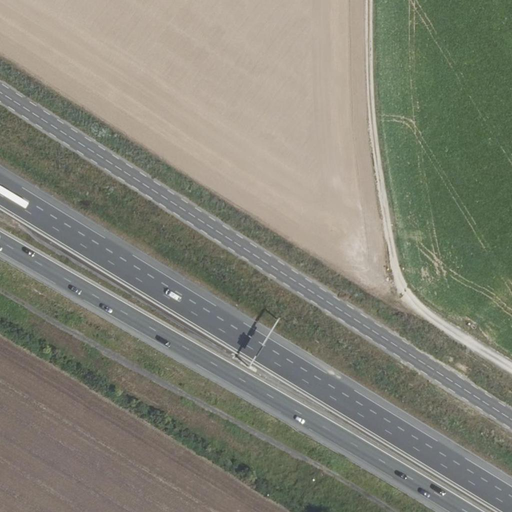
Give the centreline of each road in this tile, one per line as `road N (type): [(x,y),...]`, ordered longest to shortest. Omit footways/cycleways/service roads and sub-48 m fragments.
road 1 (tertiary): [(511,419),(0,91)]
road 2 (trunk): [(511,506),(0,192)]
road 3 (trunk): [(0,240),(454,511)]
road 4 (track): [(0,291),(338,476),(388,511)]
road 5 (track): [(511,377),(409,308),(398,280),(371,94),(371,0)]
